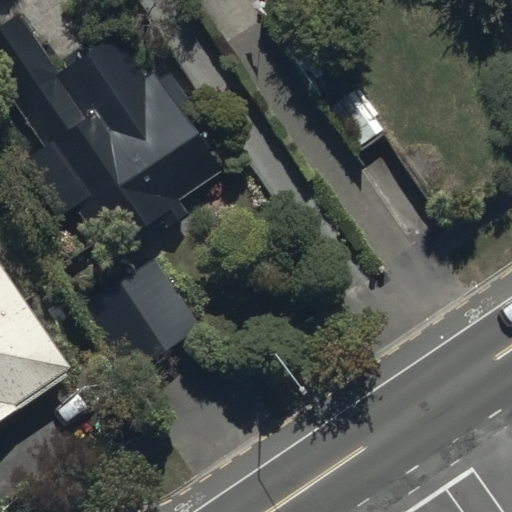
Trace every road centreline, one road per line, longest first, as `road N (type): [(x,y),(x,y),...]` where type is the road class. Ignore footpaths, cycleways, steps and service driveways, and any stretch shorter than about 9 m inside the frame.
road 1 (secondary): [(265,511),(425,407)]
road 2 (residential): [(425,407),(503,511)]
